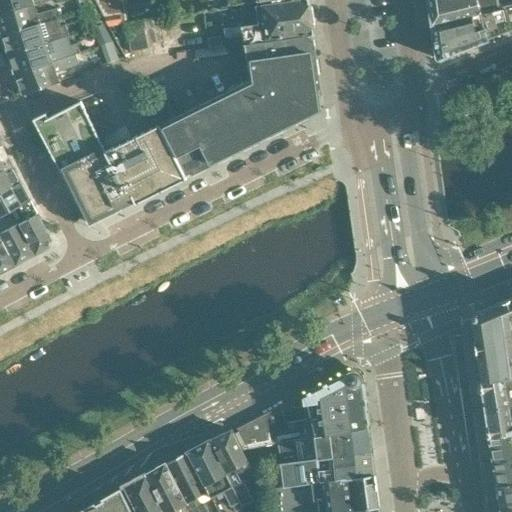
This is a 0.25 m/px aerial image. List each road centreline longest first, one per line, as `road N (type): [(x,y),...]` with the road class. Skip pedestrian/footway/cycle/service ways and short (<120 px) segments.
road 1 (secondary): [(13,511),(394,312)]
road 2 (residential): [(352,123),(77,260)]
road 3 (tertiary): [(474,511),(430,297)]
road 4 (residential): [(430,297),(406,155),(419,100)]
road 5 (tertiary): [(394,312),(389,378),(405,511)]
road 6 (residential): [(352,123),(381,165),(397,270),(394,312)]
road 7 (residential): [(77,260),(0,100)]
road 8 (residential): [(335,0),(352,123)]
